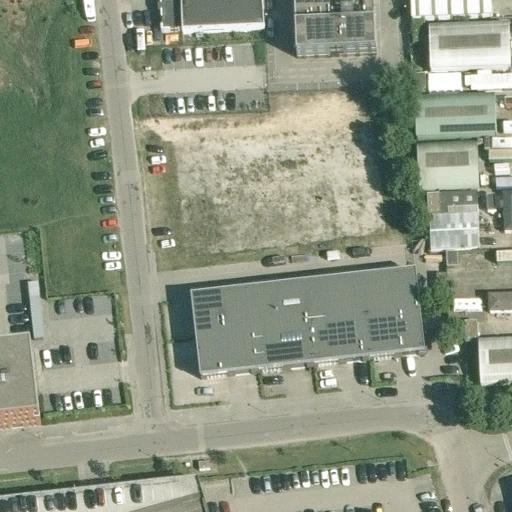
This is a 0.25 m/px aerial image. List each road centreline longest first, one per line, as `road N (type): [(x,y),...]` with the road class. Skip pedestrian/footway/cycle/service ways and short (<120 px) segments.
road 1 (unclassified): [(159,446),(110,0)]
road 2 (unclassified): [(459,470),(432,433),(388,424),(159,446)]
road 3 (unclassified): [(0,462),(159,446)]
